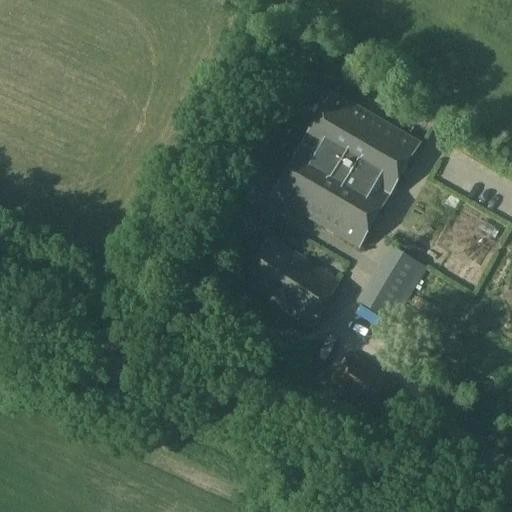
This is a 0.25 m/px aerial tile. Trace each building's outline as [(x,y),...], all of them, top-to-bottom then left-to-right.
[(334,94),(272,199),(357,249),(419,144),(334,94)] [(219,230),(210,246),(231,257),(240,242),(219,230)] [(353,269),(359,255),(308,233),(302,246),(353,269)] [(312,329),(340,284),(271,239),(242,285),(312,329)] [(426,270),(390,249),(357,305),(393,327),(426,270)] [(374,420),(398,384),(351,352),(326,388),(374,420)]
